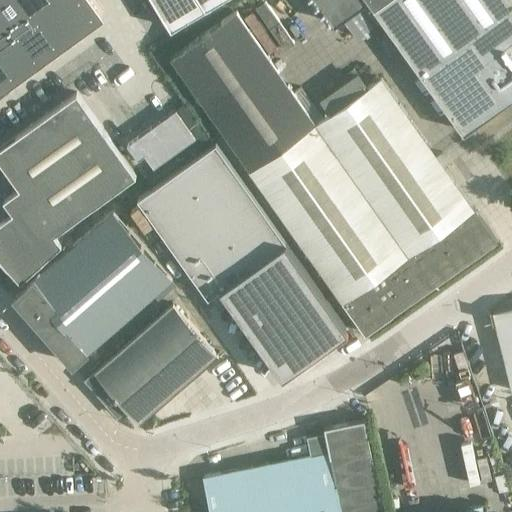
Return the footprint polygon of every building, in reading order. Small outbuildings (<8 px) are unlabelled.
[(0,0),(0,82),(102,10),(95,0),(0,0)] [(154,0),(171,28),(204,7),(216,0),(154,0)] [(511,0),(317,0),(334,23),(366,0),(368,0),(463,131),(511,96),(511,0)] [(496,240),(490,232),(455,183),(380,77),(315,124),(236,11),(170,57),(365,333),(496,240)] [(55,233),(127,181),(136,175),(77,92),(0,146),(0,159),(19,187),(3,198),(13,211),(0,220),(0,256),(20,280),(62,243),(55,233)] [(171,113),(127,144),(136,158),(141,156),(149,168),(190,140),(171,113)] [(216,144),(138,199),(208,298),(221,289),(280,374),(346,327),(326,298),(216,144)] [(112,210),(14,296),(54,342),(65,354),(72,363),(88,350),(89,350),(127,317),(171,278),(127,228),(112,210)] [(173,252),(165,256),(176,275),(184,270),(173,252)] [(139,422),(216,354),(172,303),(93,371),(94,372),(85,379),(116,416),(125,408),(127,410),(139,422)] [(511,307),(492,312),(511,390),(511,307)] [(382,511),(363,418),(323,426),(325,433),(308,436),(311,453),(204,475),(211,511),(382,511)]
